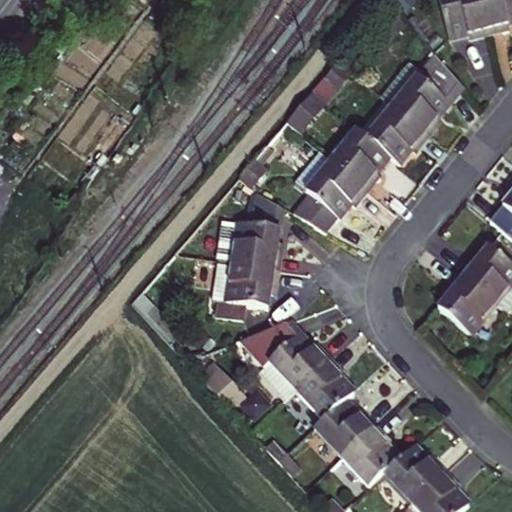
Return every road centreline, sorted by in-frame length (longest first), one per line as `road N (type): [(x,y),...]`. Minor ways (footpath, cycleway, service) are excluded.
road 1 (track): [(382,0),(0,432)]
road 2 (residential): [(511,115),(402,246),(381,292),(394,334),(511,456)]
